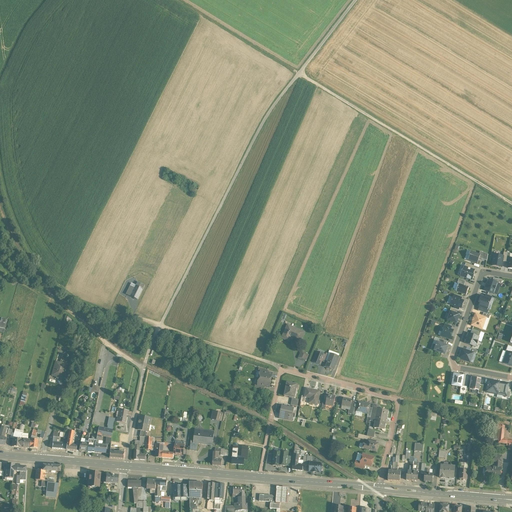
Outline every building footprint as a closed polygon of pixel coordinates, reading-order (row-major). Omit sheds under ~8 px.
[(468,260),(477,264),(479,258),(480,255),(479,255),(471,252),(468,260)] [(480,252),(479,255),(480,255),(479,258),(487,261),(488,254),(480,252)] [(504,256),(494,255),(492,266),(502,267),(503,262),(504,256)] [(473,270),(464,267),(464,268),(463,272),(462,272),(460,276),(467,279),(470,280),(471,280),(473,276),(473,275),(474,271),(473,270)] [(485,292),(493,294),(497,283),(492,282),(489,281),(488,284),(487,284),(486,288),(487,288),(485,292)] [(130,283),(125,294),(137,299),(144,286),(137,282),(135,286),(130,283)] [(464,286),(458,284),(458,285),(456,292),(466,296),(469,288),(464,286)] [(485,298),(481,297),(479,303),(480,303),(478,307),(480,307),(487,310),(490,300),(485,298)] [(461,301),(453,298),(451,305),(454,306),(460,308),(461,309),(464,302),(461,301)] [(455,314),(450,312),(450,313),(447,321),(456,324),(459,315),(455,314)] [(472,326),(482,329),(486,318),(482,317),(476,315),(472,326)] [(304,333),(287,326),(282,339),(288,342),(290,338),(300,342),(304,333)] [(450,330),(443,328),(442,329),(441,331),(442,332),(442,333),(444,333),(442,337),(450,340),(453,331),(450,330)] [(470,335),(478,338),(480,332),(472,329),(470,335)] [(465,344),(475,347),(478,338),(470,335),(468,334),(465,344)] [(437,343),(437,342),(434,351),(445,355),(448,347),(446,346),(437,343)] [(470,363),(473,354),(469,352),(462,350),(459,359),(470,363)] [(308,355),(301,352),(298,359),(305,362),(308,355)] [(324,355),(317,353),(313,363),(320,366),(322,362),(321,362),(324,355)] [(503,364),(511,366),(511,354),(507,353),(503,364)] [(338,357),(331,355),(328,362),(326,368),(333,371),(336,364),(338,358),(338,357)] [(66,366),(55,362),(51,376),(56,377),(56,376),(63,377),(66,366)] [(267,373),(260,372),(259,379),(271,381),(272,375),(267,373)] [(463,377),(454,375),(452,387),(461,388),(462,387),(463,377)] [(477,379),(471,378),(469,390),(475,391),(475,390),(478,391),(479,391),(480,386),(481,380),(477,380),(477,379)] [(271,381),(259,379),(258,385),(258,386),(264,387),(269,388),(271,381)] [(488,385),(486,393),(498,395),(500,382),(488,380),(488,385)] [(509,384),(500,382),(498,395),(506,396),(507,397),(508,393),(509,384)] [(297,385),(287,383),(284,396),(292,398),(295,398),(297,385)] [(320,392),(306,389),(305,397),(305,398),(310,399),(309,404),(317,406),(320,392)] [(335,398),(327,396),(326,403),(325,405),(326,405),(333,407),(335,398)] [(352,401),(343,399),(342,406),(351,408),(352,402),(352,401)] [(370,405),(358,402),(358,404),(355,403),(352,415),(355,416),(356,413),(356,412),(362,413),(361,413),(368,415),(369,408),(370,405)] [(387,411),(378,410),(379,406),(374,405),(373,414),(377,415),(375,423),(384,424),(385,418),(386,418),(387,411)] [(293,409),(282,407),(280,416),(283,416),(292,418),(293,409)] [(128,412),(119,410),(117,422),(123,423),(124,416),(127,416),(128,412)] [(218,413),(211,412),(209,420),(220,423),(222,414),(218,413)] [(150,419),(140,417),(138,430),(141,431),(148,432),(150,419)] [(384,424),(375,423),(374,429),(382,430),(382,432),(384,432),(385,431),(385,430),(384,428),(385,425),(384,424)] [(108,430),(98,428),(97,436),(101,437),(106,438),(107,438),(111,438),(112,431),(108,430)] [(15,430),(12,439),(21,440),(23,432),(15,430)] [(205,431),(195,430),(194,442),(197,442),(197,443),(198,443),(207,444),(206,445),(211,446),(212,442),(213,434),(205,433),(205,431)] [(73,442),(72,442),(73,432),(69,432),(67,439),(66,445),(66,450),(76,451),(76,446),(75,446),(73,446),(73,442)] [(503,432),(500,432),(498,443),(506,444),(507,441),(502,440),(503,432)] [(85,433),(82,433),(81,439),(79,445),(78,451),(78,452),(85,452),(87,444),(83,444),(85,433)] [(35,437),(31,437),(30,440),(30,441),(29,449),(37,450),(37,441),(34,441),(35,437)] [(62,445),(56,444),(57,438),(53,438),(52,449),(62,450),(62,445)] [(21,440),(12,439),(11,447),(20,448),(21,440)] [(21,440),(20,448),(29,449),(30,441),(21,440)] [(95,441),(88,440),(87,444),(85,452),(87,452),(87,453),(91,454),(91,453),(94,453),(95,445),(95,441)] [(376,442),(369,440),(367,446),(366,450),(376,453),(379,445),(375,444),(376,442)] [(194,442),(191,441),(189,451),(197,452),(198,443),(197,443),(197,442),(194,442)] [(423,444),(415,444),(414,452),(423,452),(423,444)] [(98,446),(95,445),(94,453),(105,454),(106,448),(106,446),(98,446)] [(184,446),(175,445),(174,449),(174,453),(174,455),(182,456),(184,446)] [(142,455),(139,455),(139,451),(140,446),(135,446),(134,460),(139,461),(139,460),(145,461),(145,456),(142,455)] [(218,453),(214,452),(213,457),(212,466),(221,467),(222,461),(218,461),(218,453)] [(281,453),(274,452),(274,455),(273,464),(272,466),(279,467),(281,452),(281,453)] [(288,453),(281,452),(279,467),(280,466),(286,467),(287,458),(288,453)] [(299,456),(294,455),(293,462),(292,467),(292,470),(302,471),(303,466),(298,465),(299,456)] [(364,465),(371,467),(373,458),(363,455),(361,463),(356,461),(355,467),(363,469),(364,465)] [(311,463),(310,463),(310,466),(309,472),(313,473),(316,473),(317,473),(321,473),(321,471),(322,470),(323,469),(322,468),(319,468),(320,464),(311,463)] [(14,466),(7,465),(6,473),(6,479),(12,480),(13,472),(17,472),(17,467),(14,467),(14,466)] [(454,467),(441,466),(440,478),(445,479),(445,478),(453,479),(454,467)] [(26,468),(17,467),(17,472),(20,472),(19,476),(17,476),(16,484),(19,485),(20,481),(25,481),(26,468)] [(497,468),(486,467),(486,468),(486,475),(500,477),(500,474),(501,474),(501,472),(501,471),(501,469),(500,469),(497,468)] [(42,471),(36,470),(36,477),(35,481),(43,481),(44,480),(44,473),(45,471),(42,471)] [(93,473),(93,474),(89,474),(88,487),(98,488),(99,474),(96,474),(95,473),(93,473)] [(425,474),(425,475),(424,482),(432,483),(433,475),(429,475),(425,474)] [(118,476),(106,475),(105,479),(105,483),(117,485),(118,476)] [(156,481),(151,481),(148,481),(147,489),(155,490),(156,481)] [(167,482),(156,481),(155,490),(155,497),(155,503),(159,503),(159,502),(161,502),(161,497),(161,492),(160,492),(161,486),(162,486),(162,491),(166,491),(167,482)] [(141,482),(128,482),(128,488),(133,488),(134,491),(134,498),(134,504),(137,504),(137,491),(138,491),(138,488),(141,488),(141,482)] [(203,484),(189,483),(190,498),(190,501),(198,502),(202,502),(203,484)] [(47,484),(46,488),(46,492),(57,493),(58,485),(53,484),(47,484)] [(216,485),(209,484),(208,500),(215,501),(215,499),(216,485)] [(224,485),(216,485),(215,499),(221,499),(223,499),(224,485)] [(244,489),(233,488),(233,493),(232,497),(239,498),(239,499),(239,504),(239,511),(240,511),(244,511),(247,510),(247,505),(245,505),(244,489)] [(275,500),(277,501),(276,505),(280,505),(280,504),(286,505),(287,489),(276,488),(275,500)] [(275,500),(272,496),(260,496),(259,502),(271,503),(271,504),(276,505),(277,501),(275,500)] [(215,501),(208,500),(207,509),(214,510),(215,501)] [(198,502),(190,501),(190,509),(193,510),(198,510),(198,502)]
